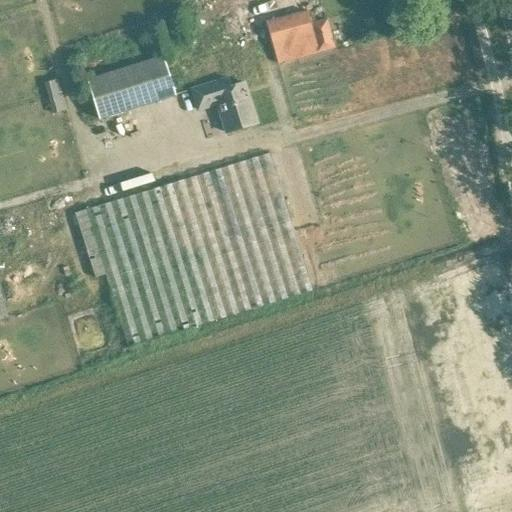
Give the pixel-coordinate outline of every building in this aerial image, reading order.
[(327,20),(311,24),(308,12),(288,17),(287,17),(267,23),(273,44),(278,63),(298,58),(334,48),(327,20)] [(164,57),(87,81),(99,121),(176,97),(164,57)] [(51,114),(65,110),(58,79),(44,83),(51,114)] [(227,133),(238,129),(257,123),(244,83),(231,88),(228,79),(192,90),(198,110),(217,104),(227,133)] [(293,297),(313,291),(270,153),(251,159),(86,210),(75,214),(95,277),(106,274),(129,348),(293,297)]
